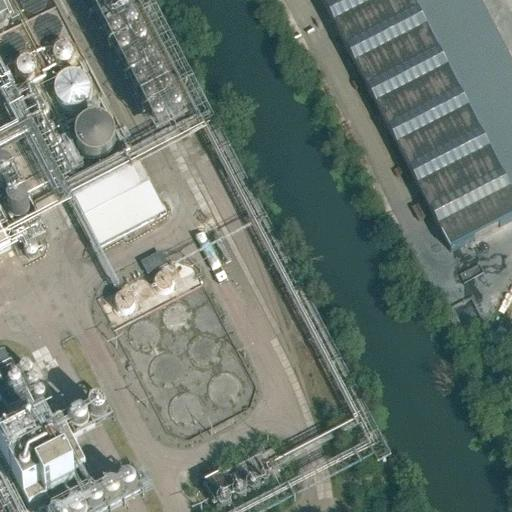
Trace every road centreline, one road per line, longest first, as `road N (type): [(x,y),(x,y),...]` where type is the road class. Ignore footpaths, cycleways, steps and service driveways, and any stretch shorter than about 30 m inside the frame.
road 1 (unknown): [(278,511),(304,486),(302,432),(78,0)]
road 2 (unknown): [(61,290),(67,237),(0,107)]
